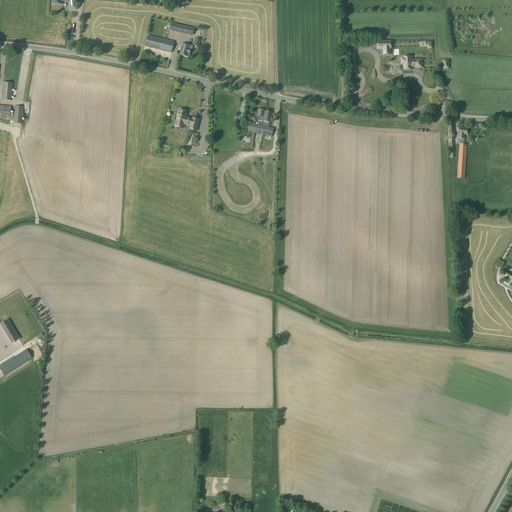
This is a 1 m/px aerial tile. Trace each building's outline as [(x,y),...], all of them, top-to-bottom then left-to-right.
[(172,24),(170,31),(177,33),(177,32),(192,35),(194,29),(172,24)] [(148,36),(145,47),(172,53),(175,42),(148,36)] [(393,42),(393,49),(411,49),(411,54),(418,54),(418,50),(420,50),(420,46),(423,46),(423,45),(418,45),(418,42),(393,42)] [(181,44),(179,55),(189,57),(192,47),(181,44)] [(404,58),(402,59),(402,65),(404,64),(404,70),(412,70),(412,67),(413,65),(415,65),(415,68),(421,68),(421,60),(415,60),(415,61),(412,61),(412,57),(404,57),(404,58)] [(2,83),(1,100),(11,101),(12,83),(2,83)] [(0,105),(0,118),(13,120),(12,124),(21,124),(23,107),(14,106),(13,114),(10,114),(11,107),(9,106),(0,105)] [(179,110),(174,128),(182,130),(183,124),(190,126),(189,130),(196,131),(199,120),(193,118),(192,120),(186,118),(187,112),(186,112),(186,110),(181,109),(180,110),(179,110)] [(249,123),(248,128),(260,131),(259,137),(266,138),(267,133),(272,134),(273,129),(268,127),(269,123),(270,123),(272,113),(258,110),(256,119),(263,121),(262,126),(249,123)] [(459,144),(457,178),(465,179),(467,145),(464,145),(464,135),(467,136),(467,129),(459,128),(458,144),(459,144)] [(0,339),(33,324),(29,316),(18,321),(14,312),(24,307),(18,293),(0,301),(0,319),(5,317),(7,320),(0,323),(0,339)] [(5,341),(0,344),(0,359),(7,356),(8,359),(13,357),(11,353),(17,350),(18,351),(34,342),(32,339),(37,336),(34,331),(7,345),(5,341)] [(0,372),(3,377),(5,376),(13,370),(20,366),(18,362),(15,358),(2,366),(0,366),(0,372)]
